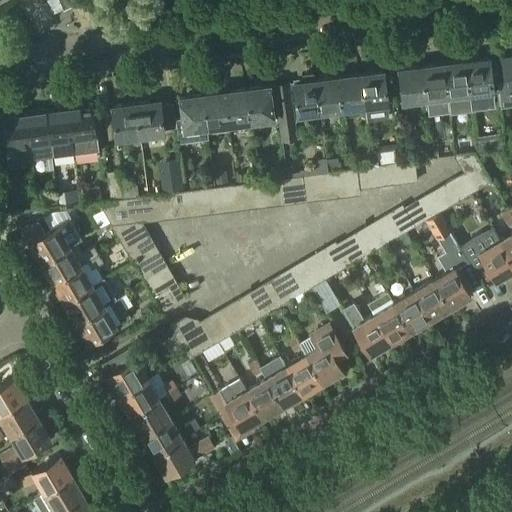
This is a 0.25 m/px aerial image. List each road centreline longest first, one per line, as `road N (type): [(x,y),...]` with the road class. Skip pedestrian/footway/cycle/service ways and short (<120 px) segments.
road 1 (residential): [(0,59),(450,0)]
road 2 (residential): [(177,511),(511,315)]
road 3 (residential): [(147,511),(32,321)]
